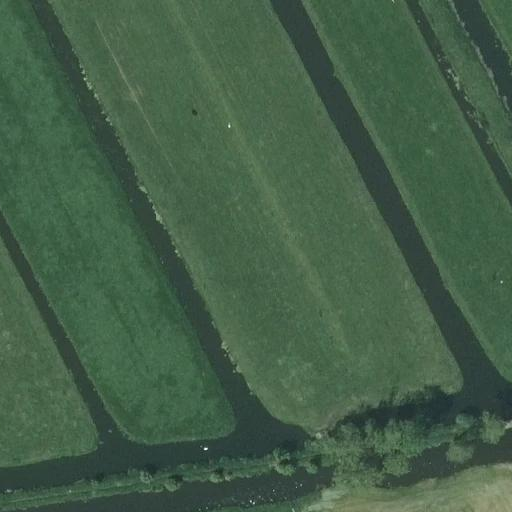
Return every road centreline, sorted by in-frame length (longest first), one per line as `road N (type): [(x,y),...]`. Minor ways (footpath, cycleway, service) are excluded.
road 1 (track): [(0,501),(511,422)]
road 2 (track): [(511,145),(435,0)]
